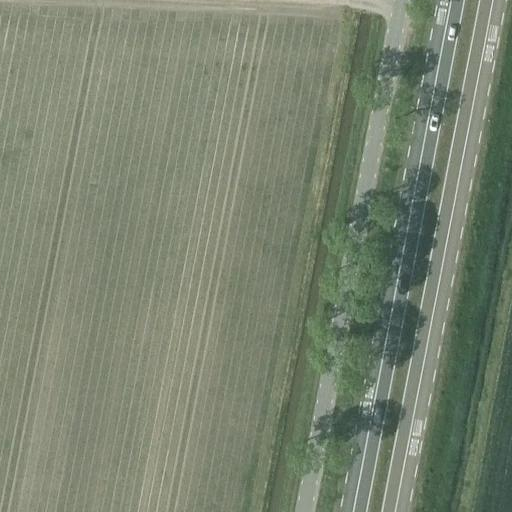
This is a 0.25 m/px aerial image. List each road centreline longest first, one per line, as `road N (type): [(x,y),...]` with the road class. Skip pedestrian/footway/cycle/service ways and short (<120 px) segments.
road 1 (primary): [(392,511),(491,0)]
road 2 (unclassified): [(302,511),(400,0)]
road 3 (primary): [(447,0),(349,511)]
